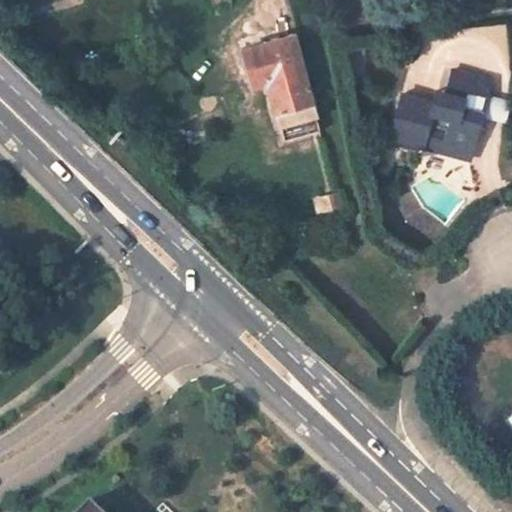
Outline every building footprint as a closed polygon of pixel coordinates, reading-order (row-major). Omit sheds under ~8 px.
[(293,19),(242,30),(251,62),(266,58),(283,129),(319,122),(294,25),(293,19)] [(435,89),(392,75),(380,118),(411,127),(417,107),(438,112),(434,124),(465,133),(475,95),(457,89),(460,74),(479,80),(484,62),(446,50),(435,89)] [(408,140),(411,127),(380,118),(376,129),(408,140)] [(465,133),(434,124),(430,137),(460,147),(465,133)] [(333,175),(313,180),(317,198),(338,194),(333,175)] [(94,511),(80,499),(67,511),(94,511)]
